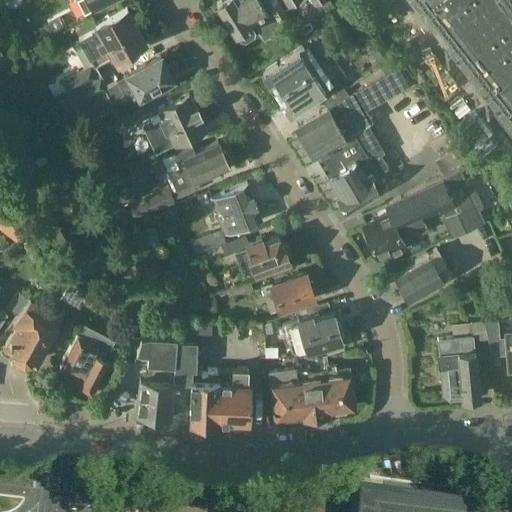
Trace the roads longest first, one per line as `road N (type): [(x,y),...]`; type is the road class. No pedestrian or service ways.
road 1 (residential): [(390,441),(392,368),(382,323),(170,0)]
road 2 (tertiary): [(11,435),(218,448),(390,441)]
road 3 (tertiary): [(390,441),(511,440)]
